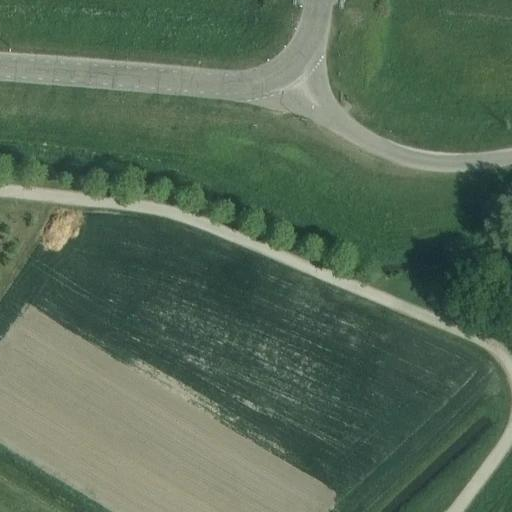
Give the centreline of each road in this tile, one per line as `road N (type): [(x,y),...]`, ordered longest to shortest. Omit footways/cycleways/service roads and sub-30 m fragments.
road 1 (unclassified): [(511,372),(473,337),(214,227),(156,210),(0,192)]
road 2 (tertiary): [(284,77),(228,88),(0,70)]
road 3 (unclassified): [(511,162),(462,168),(378,152),(284,77)]
